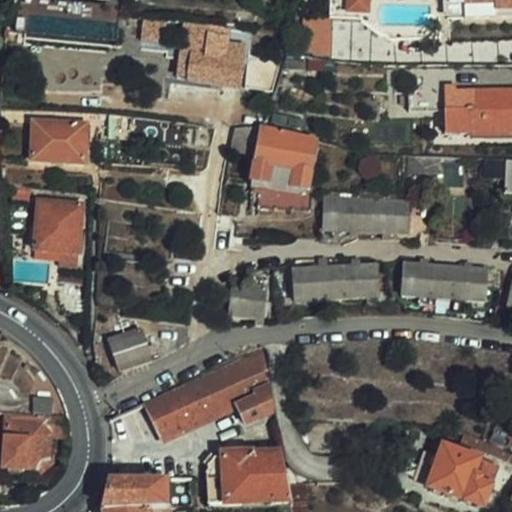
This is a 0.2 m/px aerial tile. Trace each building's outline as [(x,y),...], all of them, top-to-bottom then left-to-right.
[(329,0),(328,17),(359,20),(359,0),(329,0)] [(445,0),(446,18),(463,18),(462,0),(445,0)] [(511,0),(462,0),(463,18),(463,21),(511,19),(511,0)] [(29,40),(120,39),(119,1),(28,2),(29,40)] [(143,47),(188,52),(201,53),(204,31),(180,29),(144,26),(143,47)] [(388,41),(413,40),(413,26),(387,27),(388,41)] [(186,81),(240,88),(243,59),(230,57),(232,33),(204,31),(201,53),(188,52),(186,81)] [(301,31),(298,51),(322,55),(325,34),(301,31)] [(272,58),(249,55),(247,65),(270,69),(272,58)] [(511,93),(425,94),(425,113),(442,113),(443,136),(511,136),(511,93)] [(108,122),(104,126),(103,130),(103,134),(108,138),(113,139),(118,137),(120,132),(119,126),(114,122),(108,122)] [(84,128),(33,125),(32,165),(83,167),(84,128)] [(316,141),(265,129),(258,142),(250,185),(306,194),(316,141)] [(380,176),(381,167),(376,160),(370,158),(362,159),(358,164),(356,172),(360,179),(368,182),(373,181),(380,176)] [(383,160),(381,167),(398,169),(398,161),(383,160)] [(306,194),(250,185),(249,211),(308,214),(310,194),(306,194)] [(28,193),(14,191),(14,202),(28,203),(28,193)] [(60,207),(61,197),(41,195),(40,204),(60,207)] [(408,204),(324,201),(322,234),(407,237),(408,204)] [(82,210),(60,207),(40,204),(38,204),(34,254),(59,256),(57,271),(76,272),(82,210)] [(485,272),(403,266),(400,299),(482,305),(485,272)] [(375,267),(292,271),(294,305),(377,301),(375,267)] [(261,326),(263,305),(264,290),(230,286),(226,319),(261,326)] [(139,332),(108,343),(119,375),(150,363),(139,332)] [(273,415),(264,351),(220,372),(145,405),(163,442),(236,407),(245,428),(273,415)] [(115,406),(107,410),(109,424),(120,417),(115,406)] [(44,417),(63,418),(63,407),(41,407),(41,417),(44,417)] [(72,435),(69,418),(63,418),(44,417),(44,422),(6,421),(4,470),(9,470),(9,475),(28,475),(28,472),(40,471),(42,473),(52,465),(51,462),(52,439),(71,439),(72,435)] [(323,427),(306,427),(306,439),(323,439),(323,427)] [(511,456),(503,451),(480,442),(464,437),(462,447),(507,462),(511,464),(511,456)] [(508,472),(442,450),(428,492),(483,510),(490,489),(501,492),(508,472)] [(286,489),(281,457),(252,457),(252,454),(222,454),(222,458),(215,458),(209,470),(209,477),(207,477),(208,507),(289,503),(286,489)] [(189,482),(163,483),(163,511),(169,511),(192,510),(189,482)] [(163,483),(108,483),(104,511),(151,511),(163,511),(163,483)] [(327,485),(311,486),(313,505),(328,503),(327,485)] [(286,489),(289,503),(290,511),(306,511),(304,487),(286,489)]
